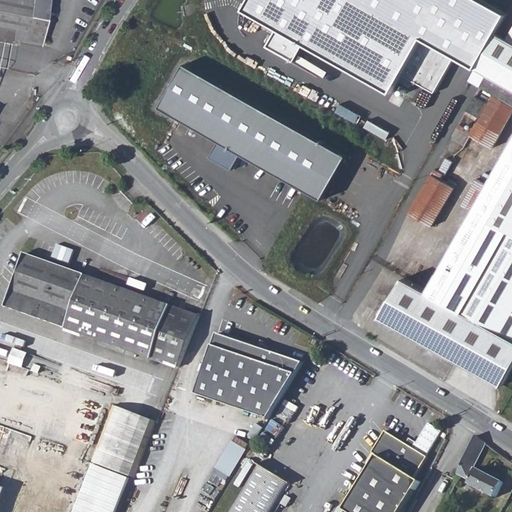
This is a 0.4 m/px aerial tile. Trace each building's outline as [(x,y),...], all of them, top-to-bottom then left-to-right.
[(0,0),(0,26),(11,29),(24,31),(24,37),(38,40),(46,0),(0,0)] [(456,56),(477,68),(490,46),(497,33),(508,13),(484,0),(251,0),(246,9),(278,27),(268,46),(295,61),(306,43),(394,92),(404,74),(436,92),(456,56)] [(11,29),(0,26),(0,40),(8,42),(11,29)] [(511,32),(508,40),(503,48),(511,53),(511,55),(511,57),(511,32)] [(490,46),(511,57),(511,55),(511,53),(503,48),(508,40),(497,33),(490,46)] [(489,74),(498,79),(511,57),(490,46),(477,68),(489,74)] [(498,79),(489,74),(483,85),(511,102),(511,144),(429,291),(405,278),(383,318),(504,385),(511,370),(511,57),(498,79)] [(483,85),(489,74),(477,68),(471,79),(483,85)] [(187,69),(163,110),(222,143),(212,160),(236,173),(244,158),(326,204),(351,162),(187,69)] [(511,106),(492,95),(488,103),(478,121),(470,135),(493,148),(511,112),(511,106)] [(466,114),(478,121),(488,103),(476,96),(466,114)] [(435,169),(409,213),(432,226),(455,187),(442,180),(444,174),(435,169)] [(475,208),(488,183),(478,178),(465,203),(475,208)] [(5,307),(179,369),(200,316),(24,254),(5,307)] [(196,395),(267,422),(302,366),(266,353),(267,350),(260,346),(259,350),(219,334),(196,395)] [(10,362),(24,367),(29,352),(15,347),(10,362)] [(153,424),(113,408),(91,464),(94,466),(131,480),(153,424)] [(407,445),(386,432),(372,453),(377,456),(345,510),(347,511),(403,511),(422,483),(416,480),(428,458),(413,449),(407,445)] [(469,483),(496,497),(503,482),(477,469),(476,469),(474,468),(486,443),(476,435),(457,474),(456,473),(453,478),(457,480),(458,481),(461,476),(470,480),(469,483)] [(235,437),(214,471),(229,480),(249,445),(235,437)] [(417,443),(410,439),(407,445),(413,449),(417,443)] [(228,511),(271,511),(289,484),(258,464),(233,505),(228,511)] [(118,511),(131,480),(94,466),(76,511),(118,511)]
